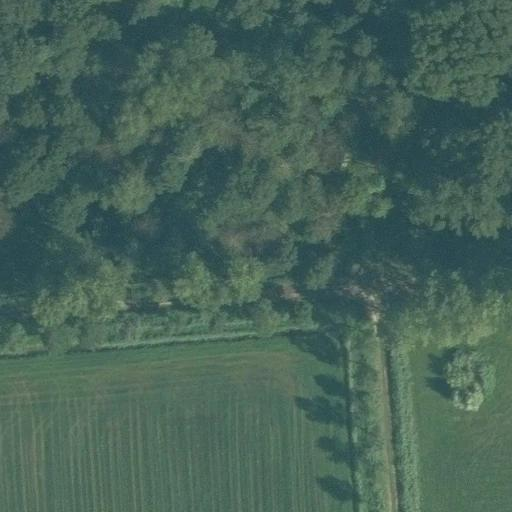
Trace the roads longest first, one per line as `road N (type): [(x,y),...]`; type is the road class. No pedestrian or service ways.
road 1 (track): [(511,277),(0,318)]
road 2 (track): [(371,287),(479,0)]
road 3 (track): [(371,287),(387,511)]
